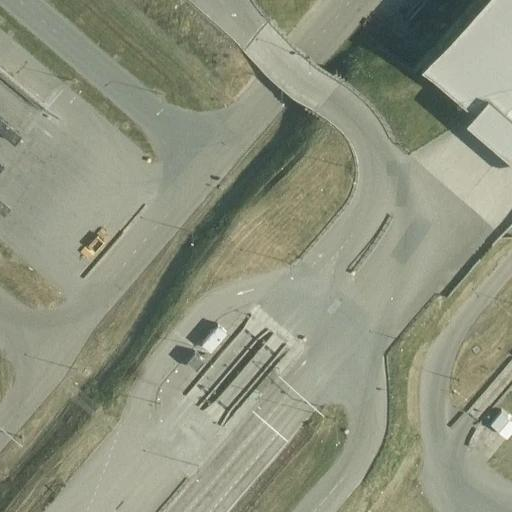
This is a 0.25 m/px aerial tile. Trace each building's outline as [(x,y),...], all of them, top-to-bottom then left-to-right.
[(511,138),(511,0),(473,0),(422,60),(473,105),(511,138)] [(472,222),(488,205),(474,192),(458,209),(472,222)] [(193,375),(210,348),(197,340),(180,368),(193,375)] [(208,404),(217,413),(236,395),(228,386),(208,404)] [(506,435),(511,427),(511,422),(501,414),(493,424),(506,435)]
